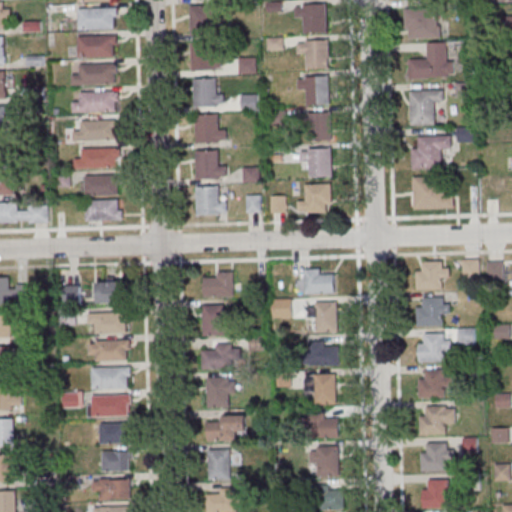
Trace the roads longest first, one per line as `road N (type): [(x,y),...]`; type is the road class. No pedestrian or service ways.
road 1 (residential): [(511,232),(0,248)]
road 2 (residential): [(381,511),(366,0)]
road 3 (residential): [(168,511),(154,0)]
